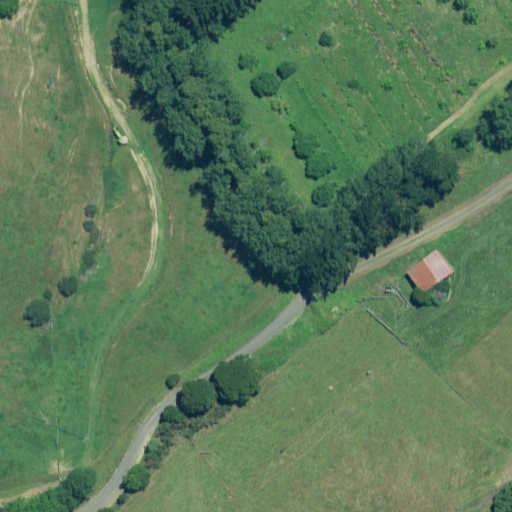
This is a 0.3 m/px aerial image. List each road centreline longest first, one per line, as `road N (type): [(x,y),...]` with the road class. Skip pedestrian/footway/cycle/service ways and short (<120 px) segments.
road 1 (unclassified): [(89,511),(161,410),(302,304)]
road 2 (residential): [(511,183),(302,304)]
